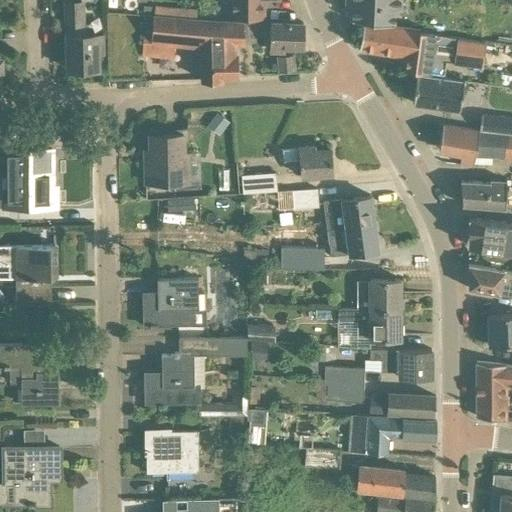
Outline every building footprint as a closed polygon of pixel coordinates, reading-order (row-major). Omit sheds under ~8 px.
[(230,0),(231,18),(262,18),(262,0),(230,0)] [(351,21),(371,22),(395,23),(395,10),(402,10),(402,0),(347,0),(347,9),(352,9),(351,21)] [(81,18),(81,4),(66,4),(67,70),(97,69),(96,35),(82,36),(81,18)] [(173,46),(201,46),(201,80),(221,81),(221,77),(233,77),(236,74),(237,58),(231,58),(232,43),(242,44),(241,22),(153,19),(153,37),(145,37),(144,58),(173,59),(173,46)] [(255,22),(241,22),(242,44),(254,44),(255,22)] [(302,41),(303,24),(271,23),(270,51),(284,52),(284,48),(299,48),(300,41),(302,41)] [(396,30),(363,24),(359,49),(406,56),(404,71),(426,74),(427,71),(444,73),(449,38),(432,35),(396,30)] [(279,73),(293,72),(292,56),(277,57),(279,73)] [(412,103),(459,111),(464,81),(416,74),(412,103)] [(501,135),(511,136),(511,118),(481,114),(478,131),(478,132),(501,135)] [(0,146),(17,146),(17,125),(0,125),(0,146)] [(478,132),(478,131),(442,125),(438,149),(466,154),(464,166),(472,167),(475,154),(478,132)] [(501,135),(478,132),(475,154),(499,156),(501,135)] [(184,183),(183,155),(183,135),(149,136),(150,151),(145,152),(145,184),(184,183)] [(279,162),(299,160),(301,177),(332,174),(330,149),(314,150),(314,146),(298,148),(278,150),(279,162)] [(3,208),(36,208),(56,208),(56,185),(46,185),(46,151),(52,151),(52,149),(8,150),(8,191),(3,191),(3,208)] [(275,173),(241,176),(242,194),(277,191),(275,173)] [(462,205),(473,206),(503,209),(505,180),(490,179),(490,183),(460,181),(462,205)] [(317,189),(281,191),(282,209),(318,207),(317,189)] [(163,219),(191,218),(190,196),(162,197),(163,219)] [(326,230),(374,223),(370,196),(341,200),(323,203),(326,230)] [(469,217),(467,245),(468,245),(468,246),(511,252),(511,224),(470,218),(470,217),(469,217)] [(326,230),(328,244),(330,257),(348,254),(348,255),(378,251),(374,223),(326,230)] [(16,304),(31,304),(51,304),(50,282),(57,282),(56,246),(2,247),(0,247),(0,278),(15,279),(16,304)] [(300,270),(324,270),(323,253),(299,253),(300,270)] [(511,272),(489,269),(469,266),(469,265),(468,265),(468,289),(469,289),(472,290),(499,295),(511,297),(511,272)] [(198,309),(197,278),(157,279),(157,293),(143,293),(144,327),(149,327),(192,326),(191,309),(198,309)] [(400,279),(380,279),(369,279),(369,309),(400,309),(400,279)] [(400,309),(369,309),(357,309),(357,324),(369,324),(369,338),(400,338),(400,309)] [(488,345),(508,344),(511,344),(511,315),(487,316),(488,345)] [(246,325),(246,342),(275,342),(275,325),(246,325)] [(161,355),(161,371),(145,371),(146,403),(198,402),(198,385),(194,385),(193,355),(246,354),(246,337),(178,339),(178,353),(174,353),(174,354),(161,355)] [(21,406),(38,405),(58,405),(58,372),(57,359),(47,359),(47,355),(45,355),(45,345),(0,345),(0,367),(20,367),(21,378),(20,378),(21,406)] [(398,378),(411,378),(431,378),(431,350),(398,350),(370,349),(369,360),(381,360),(381,371),(393,371),(393,372),(398,373),(398,378)] [(511,388),(511,366),(476,362),(476,417),(504,421),(504,388),(511,388)] [(324,367),(324,380),(333,380),(333,385),(363,386),(364,368),(324,367)] [(363,386),(333,385),(333,380),(324,380),(323,401),(363,402),(363,386)] [(370,413),(435,416),(435,397),(387,394),(387,398),(370,397),(370,413)] [(235,404),(199,405),(199,417),(246,416),(246,397),(235,397),(235,404)] [(435,439),(436,420),(355,415),(352,452),(387,455),(388,437),(435,439)] [(198,431),(166,432),(146,432),(146,449),(144,449),(144,454),(146,454),(146,473),(198,473),(198,431)] [(13,504),(29,504),(49,503),(49,469),(59,469),(59,447),(3,448),(4,484),(13,484),(13,504)] [(305,448),(304,469),(339,471),(341,450),(305,448)] [(404,470),(358,466),(355,490),(402,495),(404,474),(404,470)] [(435,477),(404,474),(402,495),(432,498),(434,499),(435,477)] [(498,509),(498,511),(511,511),(511,477),(494,475),(490,509),(498,509)] [(433,511),(434,501),(432,501),(378,495),(375,511),(433,511)] [(219,511),(219,499),(162,500),(161,511),(219,511)]
